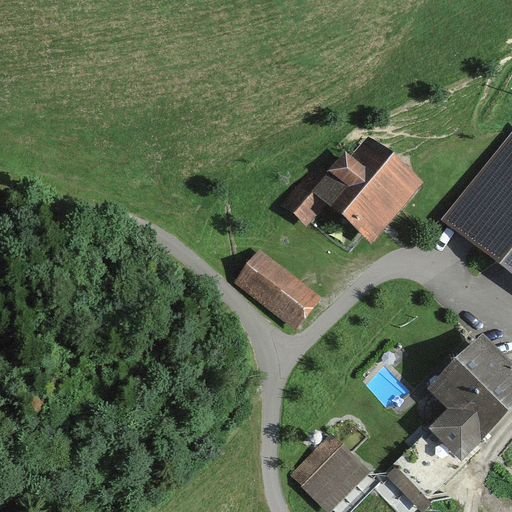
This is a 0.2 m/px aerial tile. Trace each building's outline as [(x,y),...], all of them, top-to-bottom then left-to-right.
[(422,188),(369,141),(299,218),(311,230),(331,208),(371,244),(422,188)] [(511,150),(448,229),(511,280),(511,150)] [(264,256),(240,285),(296,333),(321,304),(264,256)] [(511,415),(511,374),(480,343),(432,391),(454,412),(433,434),(464,464),(511,415)] [(337,511),(369,478),(330,442),(293,481),(326,511),(337,511)] [(381,487),(404,511),(422,511),(432,503),(400,469),(381,487)]
